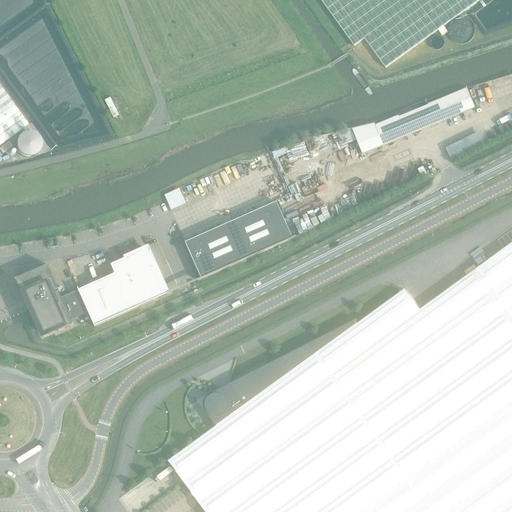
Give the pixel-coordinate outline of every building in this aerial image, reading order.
[(479,0),(320,0),(354,46),(364,39),(385,68),(438,30),(443,26),(479,0)] [(443,26),(438,30),(442,36),(447,32),(443,26)] [(0,145),(27,125),(0,88),(0,145)] [(383,147),(475,109),(467,89),(428,106),(428,107),(399,119),(398,117),(374,127),(383,147)] [(110,98),(104,101),(113,118),(119,115),(110,98)] [(0,150),(2,154),(12,147),(8,141),(0,147),(0,150)] [(185,243),(191,256),(201,278),(198,280),(198,281),(296,237),(295,236),(292,238),(276,202),(185,243)] [(511,243),(474,271),(511,322),(511,243)] [(31,272),(15,280),(25,302),(26,302),(25,301),(28,299),(44,334),(58,328),(59,331),(58,331),(59,332),(74,325),(71,320),(88,312),(94,327),(171,293),(170,292),(167,294),(147,249),(125,259),(124,259),(111,265),(115,274),(79,290),(78,288),(77,288),(78,290),(62,298),(47,264),(46,265),(47,266),(31,273),(31,272)] [(216,427),(168,462),(204,511),(511,511),(511,322),(474,271),(419,311),(415,305),(409,297),(404,290),(359,323),(357,324),(222,421),(215,426),(216,427)] [(220,417),(222,421),(357,324),(355,321),(357,320),(227,386),(228,386),(229,385),(232,389),(223,396),(219,394),(215,394),(211,395),(208,398),(205,402),(205,406),(206,410),(208,414),(211,416),(215,418),(220,417)]
